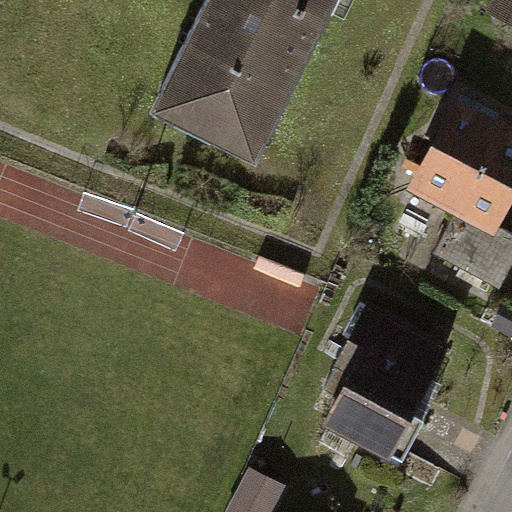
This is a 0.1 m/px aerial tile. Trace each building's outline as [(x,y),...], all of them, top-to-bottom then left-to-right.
[(255,161),(332,0),(201,0),(149,107),(255,161)] [(511,0),(489,0),(486,7),(511,20),(511,0)] [(511,198),(511,122),(455,93),(406,187),(455,212),(494,233),(498,225),(511,198)] [(494,233),(455,212),(434,253),(500,287),(511,264),(511,231),(498,225),(494,233)] [(449,341),(367,298),(333,362),(335,363),(322,388),(333,394),(320,419),(388,455),(449,341)] [(270,511),(285,484),(250,465),(225,511),(270,511)]
